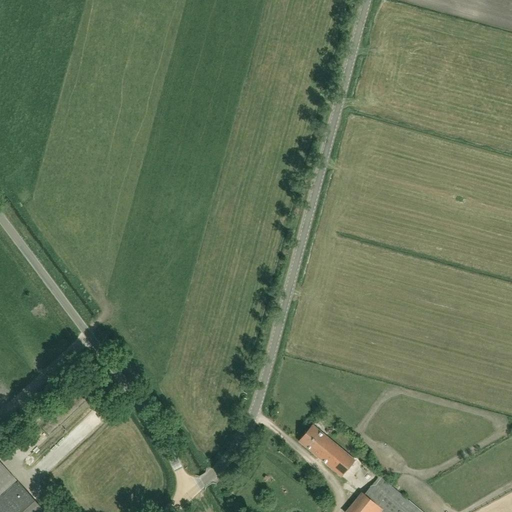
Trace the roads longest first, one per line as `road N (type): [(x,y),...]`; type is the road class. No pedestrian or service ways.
road 1 (unclassified): [(191,493),(231,449),(263,376),(365,0)]
road 2 (unclassified): [(191,493),(145,416),(0,218)]
